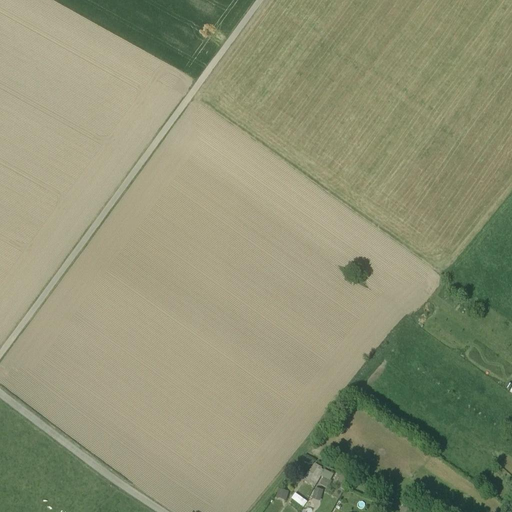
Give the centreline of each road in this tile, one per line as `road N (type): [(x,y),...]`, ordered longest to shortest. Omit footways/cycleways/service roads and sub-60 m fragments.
road 1 (track): [(0,356),(259,0)]
road 2 (track): [(0,395),(162,511)]
